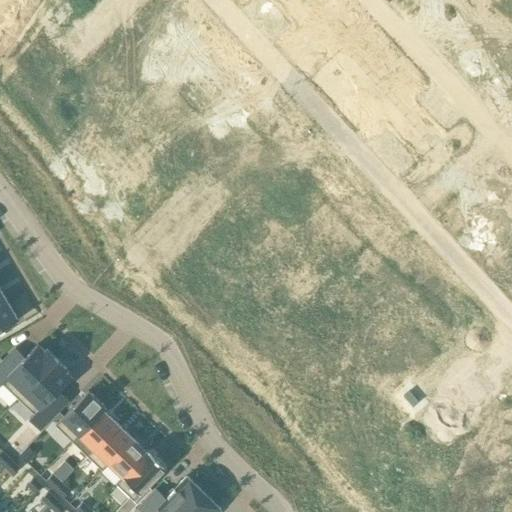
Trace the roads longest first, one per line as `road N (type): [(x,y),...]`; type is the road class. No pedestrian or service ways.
road 1 (residential): [(280,511),(210,440),(165,345),(76,292),(0,188)]
road 2 (residential): [(408,207),(214,0)]
road 3 (residential): [(491,135),(368,0)]
road 4 (residential): [(511,312),(408,207)]
